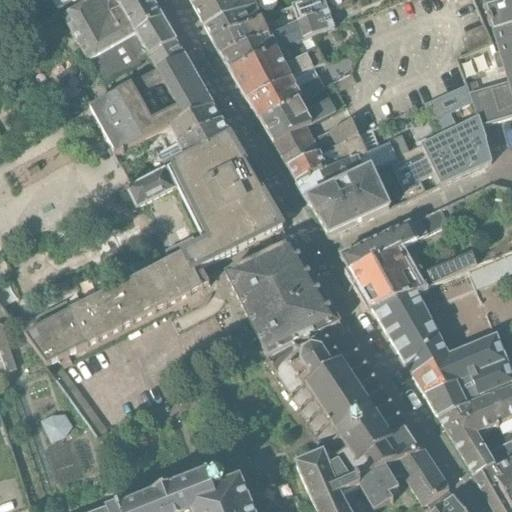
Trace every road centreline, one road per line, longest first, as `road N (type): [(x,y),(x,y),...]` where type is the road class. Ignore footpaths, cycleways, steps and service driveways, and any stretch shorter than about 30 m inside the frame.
road 1 (residential): [(478,511),(395,392),(321,257)]
road 2 (residential): [(321,257),(170,0)]
road 3 (residential): [(321,257),(485,180),(511,180)]
